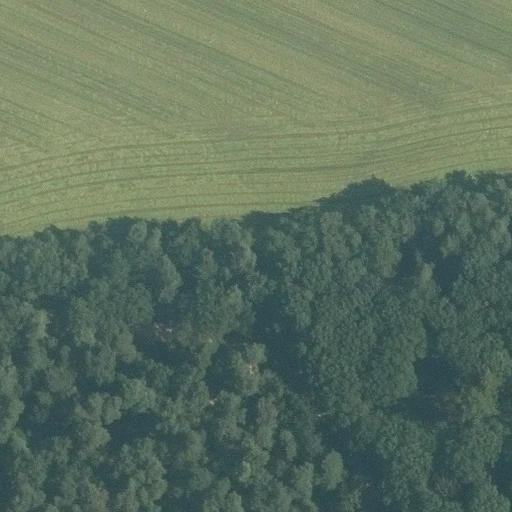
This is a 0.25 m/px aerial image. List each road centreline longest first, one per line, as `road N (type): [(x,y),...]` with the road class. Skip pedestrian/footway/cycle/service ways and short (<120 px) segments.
road 1 (track): [(372,511),(274,369),(232,349),(0,308)]
road 2 (track): [(52,511),(73,387),(72,332)]
